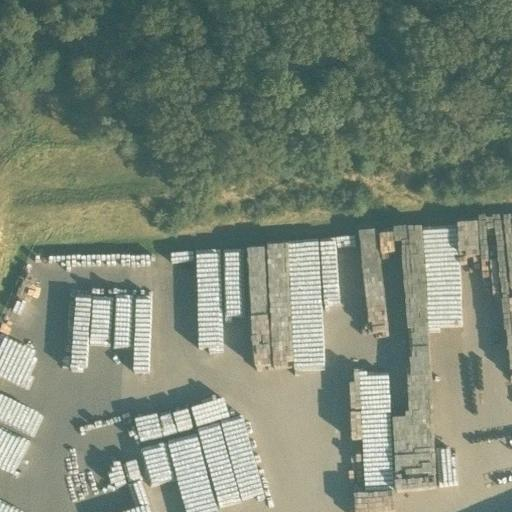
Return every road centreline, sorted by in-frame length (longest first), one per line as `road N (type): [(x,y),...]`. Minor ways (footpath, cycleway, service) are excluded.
road 1 (track): [(64,122),(373,126),(511,118)]
road 2 (track): [(39,0),(64,122)]
